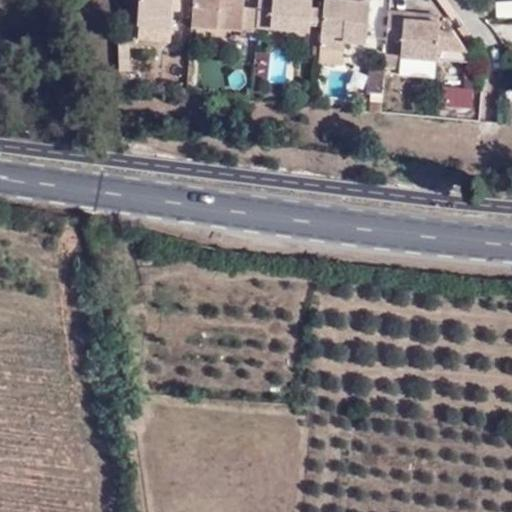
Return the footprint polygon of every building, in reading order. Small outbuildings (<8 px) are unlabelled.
[(141,0),(140,23),(174,26),(175,9),(182,9),(182,0),(141,0)] [(217,27),(256,29),(256,25),(258,8),(245,6),(245,0),(195,0),(194,26),(217,27)] [(258,0),(258,8),(256,25),(311,29),(311,23),(312,7),(312,0),(258,0)] [(324,0),(324,7),(322,23),(320,46),(345,48),(345,40),(367,42),(370,0),(324,0)] [(324,7),(312,7),(311,23),(322,23),(324,7)] [(406,18),(406,11),(390,10),(388,43),(403,44),(403,55),(475,60),(475,58),(456,30),(441,29),(441,20),(406,18)] [(441,14),(406,11),(406,18),(441,20),(441,14)] [(216,44),(217,27),(194,26),(193,42),(216,44)] [(403,44),(388,43),(387,54),(403,55),(403,44)]
